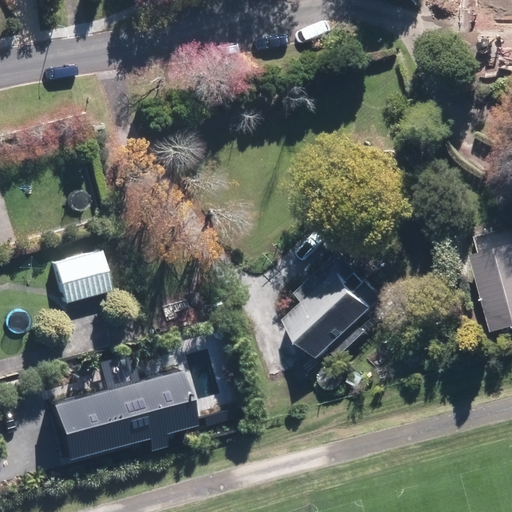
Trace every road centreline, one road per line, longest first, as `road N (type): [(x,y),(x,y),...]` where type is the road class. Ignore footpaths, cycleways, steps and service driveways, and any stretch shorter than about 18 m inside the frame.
road 1 (residential): [(203,31),(0,69)]
road 2 (residential): [(203,31),(286,24),(331,0)]
